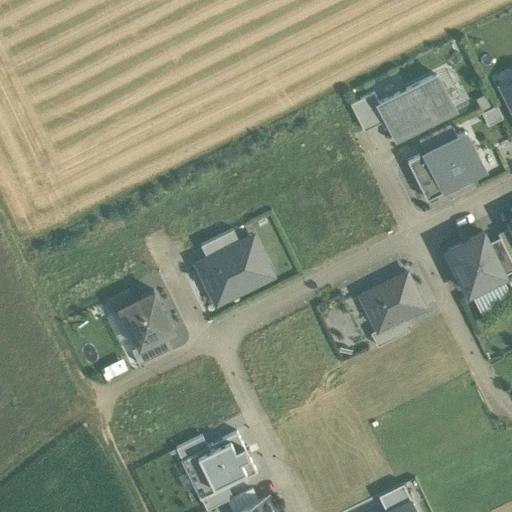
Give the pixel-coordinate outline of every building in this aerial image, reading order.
[(396,138),(454,110),(436,74),(378,102),(385,116),(396,138)] [(362,127),(385,116),(378,102),(372,89),(348,100),(362,127)] [(419,140),(425,151),(457,135),(452,125),(419,140)] [(465,132),(457,135),(425,151),(444,190),(484,171),(465,132)] [(425,151),(407,160),(426,199),(444,190),(425,151)] [(511,226),(498,233),(500,237),(511,262),(511,226)] [(233,228),(200,244),(206,256),(239,240),(233,228)] [(487,243),(482,232),(447,249),(468,292),(503,275),(487,243)] [(206,256),(195,262),(216,303),(274,275),(253,233),(239,240),(206,256)] [(511,262),(500,237),(487,243),(503,275),(511,270),(511,262)] [(424,307),(407,273),(360,296),(377,330),(402,318),(424,307)] [(120,306),(133,300),(128,289),(108,300),(113,310),(120,306)] [(172,329),(153,290),(133,300),(120,306),(139,345),(163,333),(172,329)] [(407,330),(402,318),(377,330),(372,333),(378,345),(407,330)] [(163,333),(139,345),(132,349),(139,363),(170,347),(163,333)] [(205,445),(179,458),(199,497),(225,485),(255,470),(235,430),(205,445)] [(200,435),(174,447),(179,458),(205,445),(200,435)] [(388,511),(411,500),(402,483),(379,494),(388,511)] [(205,509),(230,497),(225,485),(199,497),(205,509)] [(274,511),(267,496),(234,511),(274,511)] [(416,511),(411,500),(388,511),(387,511),(416,511)]
